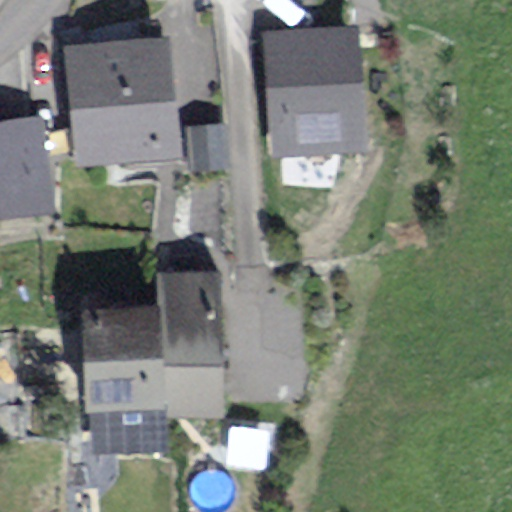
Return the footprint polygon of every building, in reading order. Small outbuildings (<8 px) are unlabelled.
[(344,28),(257,33),(265,156),(352,150),(344,28)] [(151,42),(57,51),(67,161),(161,152),(151,42)] [(217,123),(181,127),(185,172),(220,170),(217,123)] [(0,207),(37,205),(30,125),(0,127),(0,207)] [(214,277),(160,278),(164,408),(218,407),(214,277)] [(156,449),(146,309),(75,314),(84,454),(156,449)]
